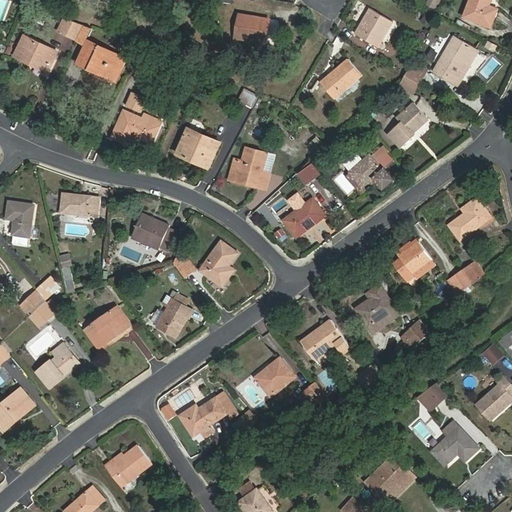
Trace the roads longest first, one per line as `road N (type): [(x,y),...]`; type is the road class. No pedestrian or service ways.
road 1 (residential): [(26,150),(175,188),(237,219),(299,280)]
road 2 (residential): [(299,280),(501,133)]
road 3 (residential): [(138,400),(299,280)]
road 4 (residential): [(0,509),(87,431),(138,400)]
road 5 (residential): [(215,511),(138,400)]
